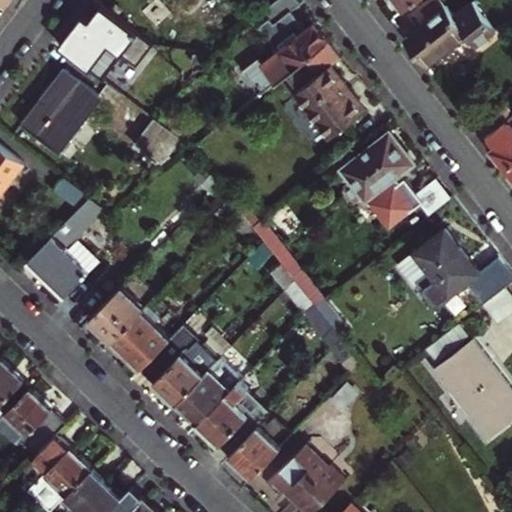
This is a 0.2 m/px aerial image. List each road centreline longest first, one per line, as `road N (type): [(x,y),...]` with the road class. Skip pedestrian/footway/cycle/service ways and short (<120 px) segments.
road 1 (residential): [(0,289),(227,511)]
road 2 (residential): [(337,0),(511,220)]
